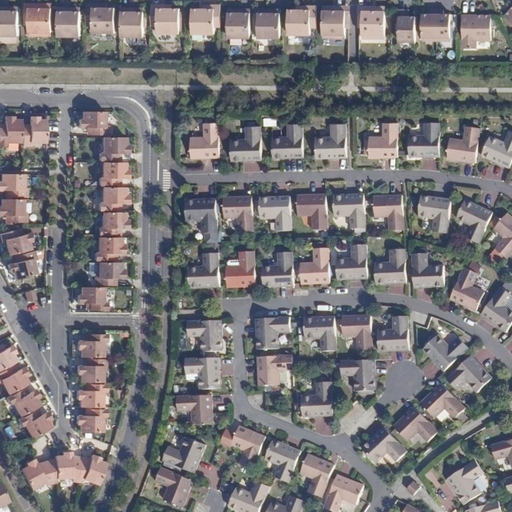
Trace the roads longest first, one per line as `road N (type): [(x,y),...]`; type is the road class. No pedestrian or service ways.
road 1 (residential): [(511,362),(451,316),(397,300),(245,306),(238,319),(241,402),(339,448)]
road 2 (residential): [(150,182),(404,175),(511,191)]
road 3 (residential): [(0,96),(135,100),(149,118),(150,182)]
road 4 (residential): [(149,322),(136,418),(104,511)]
road 5 (residential): [(150,182),(149,322)]
